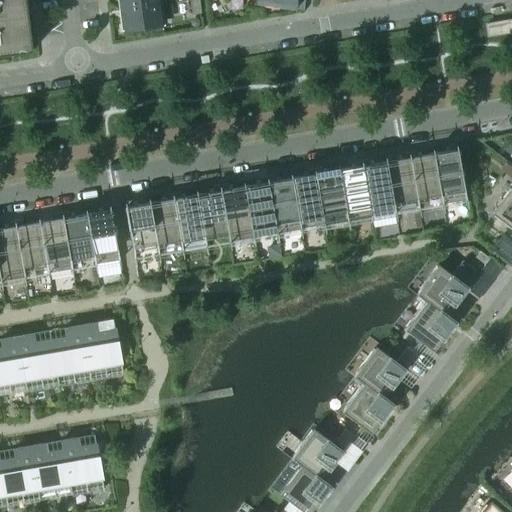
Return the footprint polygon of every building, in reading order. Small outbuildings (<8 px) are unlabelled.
[(0,0),(0,54),(32,50),(28,19),(25,0),(0,0)] [(200,13),(198,0),(189,0),(191,14),(200,13)] [(162,24),(159,1),(120,6),(122,29),(162,24)] [(510,31),(509,20),(498,22),(500,33),(510,31)] [(466,199),(457,144),(448,145),(449,150),(433,153),(442,204),(466,199)] [(442,204),(433,153),(416,156),(416,151),(408,152),(416,199),(439,195),(440,204),(442,204)] [(416,199),(408,152),(401,153),(402,159),(386,161),(394,212),(395,212),(394,203),(416,199)] [(394,212),(386,161),(369,164),(368,159),(361,160),(371,216),(394,212)] [(371,216),(361,160),(354,162),(355,167),(338,170),(347,220),(371,216)] [(347,220),(338,170),(322,172),(321,167),(314,169),(323,224),(347,220)] [(323,224),(314,169),(306,170),(307,175),(291,178),(300,228),(323,224)] [(300,228),(291,178),(275,181),(274,176),(266,177),(276,232),(300,228)] [(276,232),(266,177),(259,178),(260,183),(244,186),(252,237),(276,232)] [(252,237),(244,186),(227,189),(226,184),(219,185),(229,241),(252,237)] [(229,241),(219,185),(212,186),(213,191),(196,194),(204,236),(226,232),(228,241),(229,241)] [(511,186),(491,213),(511,229),(511,186)] [(204,236),(196,194),(180,197),(179,192),(172,193),(180,240),(204,236)] [(180,240),(172,193),(165,195),(165,200),(149,202),(156,244),(180,240)] [(156,244),(149,202),(133,205),(132,200),(123,202),(132,248),(156,244)] [(119,260),(110,204),(101,206),(102,211),(86,214),(95,264),(119,260)] [(95,264),(86,214),(70,216),(69,211),(61,213),(69,259),(92,255),(94,264),(95,264)] [(69,259),(61,213),(54,214),(55,219),(38,222),(46,263),(69,259)] [(46,263),(38,222),(22,225),(21,220),(14,221),(24,276),(25,276),(23,267),(46,263)] [(0,280),(24,276),(14,221),(7,222),(8,227),(0,228),(0,280)] [(489,258),(479,251),(475,257),(484,264),(489,258)] [(446,315),(467,287),(438,265),(416,295),(425,302),(426,301),(445,316),(446,315)] [(455,322),(446,315),(445,316),(426,301),(425,302),(404,330),(433,352),(455,322)] [(122,371),(115,329),(98,332),(96,322),(80,325),(89,377),(122,371)] [(89,377),(80,325),(64,328),(66,338),(50,341),(57,382),(89,377)] [(57,382),(50,341),(34,344),(32,334),(16,336),(25,388),(57,382)] [(25,388),(16,336),(0,339),(2,349),(0,349),(0,382),(23,379),(24,388),(25,388)] [(383,397),(404,369),(376,347),(353,377),(363,384),(364,383),(383,398),(383,397)] [(416,354),(407,347),(402,353),(412,360),(416,354)] [(412,360),(402,353),(397,359),(407,366),(412,360)] [(393,404),(383,397),(383,398),(364,383),(363,384),(342,412),(370,434),(393,404)] [(321,479),(342,451),(313,429),(291,459),(300,466),(301,465),(320,480),(321,479)] [(349,442),(354,436),(344,429),(339,435),(349,442)] [(349,442),(339,435),(335,441),(344,448),(349,442)] [(103,486),(96,445),(79,448),(77,438),(61,440),(70,492),(103,486)] [(70,492),(61,440),(62,449),(47,452),(45,443),(29,446),(38,497),(39,497),(38,488),(68,483),(69,492),(70,492)] [(38,497),(29,446),(13,449),(15,459),(0,461),(0,466),(7,503),(38,497)] [(302,511),(310,511),(330,486),(321,479),(320,480),(301,465),(300,466),(279,494),(302,511)] [(503,511),(490,501),(480,511),(503,511)]
